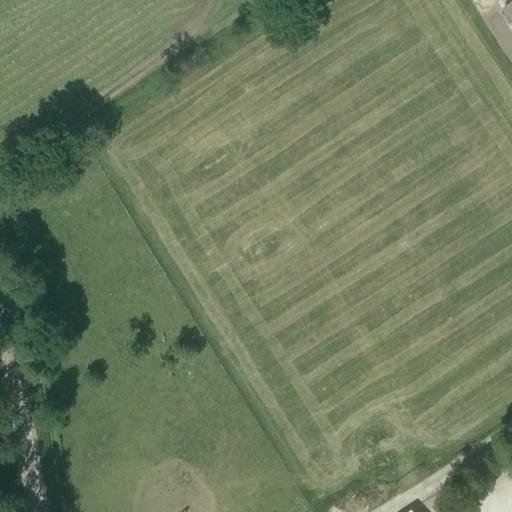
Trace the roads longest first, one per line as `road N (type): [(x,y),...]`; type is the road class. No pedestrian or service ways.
road 1 (unclassified): [(37,511),(0,309)]
road 2 (track): [(511,425),(382,511)]
